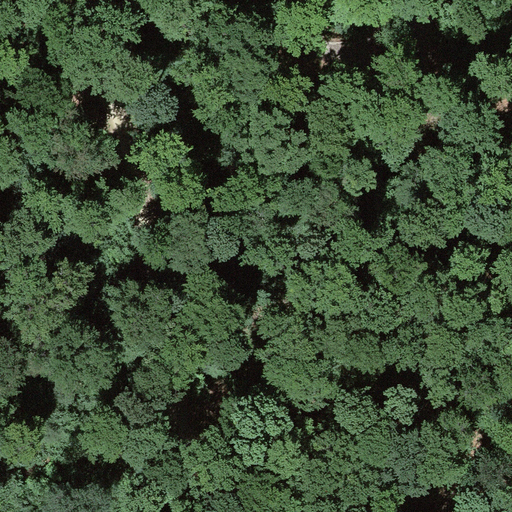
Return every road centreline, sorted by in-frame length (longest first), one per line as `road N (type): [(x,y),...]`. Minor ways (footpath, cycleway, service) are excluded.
road 1 (track): [(98,0),(98,54),(139,205),(177,423),(256,511)]
road 2 (track): [(425,0),(385,37),(333,50),(273,36),(208,0)]
road 3 (track): [(358,47),(511,180)]
